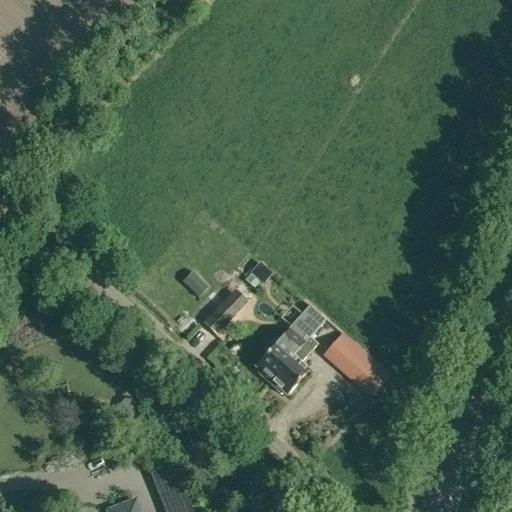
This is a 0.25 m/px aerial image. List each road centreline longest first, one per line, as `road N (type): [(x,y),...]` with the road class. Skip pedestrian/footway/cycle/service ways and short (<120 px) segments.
road 1 (unclassified): [(329,511),(269,445),(0,194)]
road 2 (tertiary): [(434,511),(511,269)]
